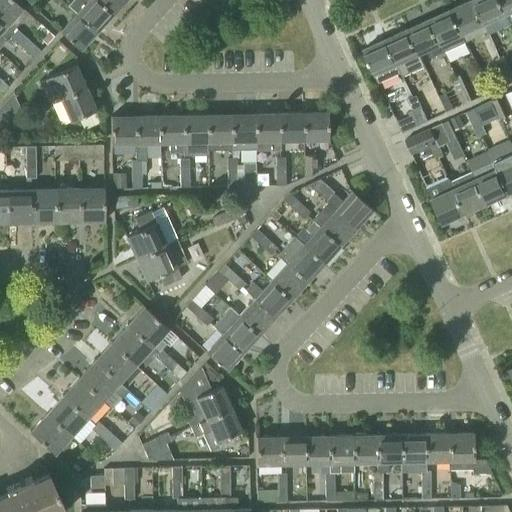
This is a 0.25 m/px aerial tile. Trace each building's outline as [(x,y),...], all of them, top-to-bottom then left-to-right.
[(0,0),(0,21),(12,32),(28,14),(12,0),(0,0)] [(112,14),(96,0),(72,0),(68,6),(76,14),(96,32),(112,14)] [(124,0),(96,0),(112,14),(124,0)] [(472,0),(450,10),(462,36),(461,36),(465,43),(487,33),(472,0)] [(505,16),(498,0),(473,0),(472,0),(487,33),(487,34),(509,25),(505,16)] [(511,0),(498,0),(505,16),(511,12),(511,0)] [(450,10),(428,20),(443,53),(465,43),(461,36),(462,36),(450,10)] [(96,32),(76,14),(59,32),(80,50),(96,32)] [(428,20),(406,30),(418,55),(427,51),(431,59),(443,53),(428,20)] [(0,21),(0,37),(3,41),(12,32),(0,21)] [(24,44),(27,40),(16,30),(10,38),(22,49),(26,45),(24,44)] [(406,30),(385,40),(396,65),(400,74),(401,77),(423,66),(418,55),(406,30)] [(52,36),(48,32),(40,40),(45,44),(52,36)] [(26,45),(22,49),(32,58),(39,50),(27,40),(24,44),(26,45)] [(396,65),(385,40),(362,50),(378,84),(400,74),(396,65)] [(504,70),(508,68),(503,56),(494,60),(501,75),(505,73),(504,70)] [(59,99),(85,88),(75,65),(43,79),(39,82),(45,95),(49,104),(59,99)] [(505,73),(501,75),(506,86),(511,83),(511,75),(508,68),(504,70),(505,73)] [(460,90),(465,88),(459,76),(450,80),(457,94),(461,92),(460,90)] [(95,110),(85,88),(59,99),(69,121),(95,110)] [(471,102),(465,88),(460,90),(461,92),(457,94),(462,106),(471,102)] [(10,122),(12,126),(25,120),(12,92),(0,105),(0,120),(6,118),(8,123),(10,122)] [(511,92),(491,102),(498,118),(499,120),(511,114),(511,113),(511,112),(511,92)] [(417,110),(421,108),(416,96),(407,100),(412,111),(408,113),(410,117),(396,123),(401,133),(419,125),(414,115),(418,113),(417,110)] [(478,108),(486,124),(498,118),(491,102),(478,108)] [(427,121),(421,108),(417,110),(418,113),(414,115),(419,125),(427,121)] [(475,123),(480,121),(474,109),(466,113),(472,128),(477,126),(475,123)] [(326,112),(302,113),(302,140),(327,140),(326,112)] [(278,113),(255,114),(256,141),(278,141),(278,113)] [(302,113),(278,113),(278,141),(302,140),(302,113)] [(206,142),(206,114),(182,115),(183,142),(206,142)] [(230,114),(206,114),(206,142),(206,151),(230,150),(230,114)] [(255,114),(230,114),(230,150),(256,150),(256,141),(255,114)] [(158,115),(134,116),(135,143),(135,160),(140,160),(145,160),(145,143),(159,143),(158,115)] [(183,142),(182,115),(158,115),(159,143),(168,143),(169,153),(183,152),(183,142)] [(135,143),(134,116),(110,116),(110,144),(135,143)] [(448,121),(460,146),(469,142),(458,116),(448,121)] [(6,118),(0,120),(0,131),(12,126),(10,122),(8,123),(6,118)] [(486,134),(480,121),(475,123),(477,126),(472,128),(477,138),(486,134)] [(432,145),(427,147),(433,159),(440,156),(437,148),(456,140),(447,122),(428,130),(434,142),(431,143),(432,145)] [(434,142),(428,130),(404,141),(411,155),(427,147),(432,145),(431,143),(434,142)] [(78,160),(77,146),(54,147),(54,161),(78,160)] [(101,146),(77,146),(78,160),(102,160),(101,146)] [(30,159),(35,159),(35,147),(25,148),(25,161),(30,161),(30,159)] [(511,192),(511,154),(493,163),(496,170),(507,194),(511,192)] [(303,178),(316,172),(316,155),(303,155),(303,178)] [(280,172),(285,172),(284,157),(274,157),(275,175),(280,175),(280,172)] [(226,159),(226,175),(231,175),(231,173),(236,173),(236,158),(231,158),(226,159)] [(35,178),(35,159),(30,159),(30,161),(25,161),(25,179),(35,178)] [(140,160),(135,160),(131,160),(131,177),(136,177),(136,175),(141,175),(140,160)] [(184,173),(189,173),(188,160),(179,160),(179,177),(184,177),(184,173)] [(255,165),(243,165),(244,185),(255,185),(255,165)] [(111,170),(111,189),(123,188),(123,170),(111,170)] [(496,170),(474,180),(486,204),(507,194),(496,170)] [(280,175),(275,175),(275,186),(285,186),(285,172),(280,172),(280,175)] [(189,187),(189,173),(184,173),(184,177),(179,177),(179,187),(189,187)] [(231,175),(226,175),(226,187),(236,186),(236,173),(231,173),(231,175)] [(486,204),(474,180),(472,173),(451,182),(449,179),(448,180),(464,214),(486,204)] [(141,188),(141,175),(136,175),(136,177),(131,177),(131,188),(141,188)] [(327,203),(354,227),(371,208),(351,190),(341,201),(333,194),(335,192),(319,179),(307,185),(327,203)] [(438,184),(443,194),(430,200),(441,224),(464,214),(448,180),(438,184)] [(78,188),(54,189),(55,222),(78,222),(78,188)] [(78,188),(78,222),(104,221),(103,188),(78,188)] [(31,223),(30,189),(6,190),(7,223),(31,223)] [(55,222),(54,189),(30,189),(31,223),(55,222)] [(295,206),(298,202),(288,193),(282,200),(294,211),(297,208),(295,206)] [(137,197),(114,197),(114,210),(137,208),(137,197)] [(297,208),(294,211),(303,220),(309,212),(298,202),(295,206),(297,208)] [(354,227),(327,203),(311,220),(313,221),(339,245),(354,227)] [(240,205),(223,213),(225,218),(228,216),(230,221),(244,214),(240,205)] [(225,218),(223,213),(211,218),(216,228),(230,221),(228,216),(225,218)] [(310,235),(302,244),(323,262),(339,245),(313,221),(305,229),(310,235)] [(136,259),(165,245),(154,223),(136,231),(125,236),(136,259)] [(260,239),(263,236),(256,229),(249,236),(259,245),(262,241),(260,239)] [(262,241),(259,245),(271,255),(277,248),(263,236),(260,239),(262,241)] [(323,262),(302,244),(293,236),(277,255),(286,263),(306,281),(323,262)] [(165,245),(136,259),(146,281),(158,276),(163,286),(180,278),(165,245)] [(306,281),(286,263),(270,280),(291,298),(306,281)] [(230,277),(234,274),(224,264),(218,271),(229,282),(232,278),(230,277)] [(232,278),(229,282),(237,290),(243,283),(234,274),(230,277),(232,278)] [(291,298),(270,280),(261,290),(252,282),(245,290),(275,316),(291,298)] [(275,316),(245,290),(244,291),(253,299),(238,316),(259,334),(275,316)] [(197,312),(201,309),(192,300),(185,307),(196,318),(200,314),(197,312)] [(126,325),(158,354),(166,345),(159,338),(168,329),(143,307),(126,325)] [(200,314),(196,318),(206,327),(213,319),(201,309),(197,312),(200,314)] [(238,316),(222,334),(243,352),(259,334),(238,316)] [(158,354),(126,325),(110,343),(135,365),(143,357),(150,363),(158,354)] [(243,352),(222,334),(206,352),(226,371),(243,352)] [(142,371),(135,365),(110,343),(94,361),(126,389),(142,371)] [(171,366),(169,364),(172,361),(163,352),(156,359),(168,370),(171,366)] [(112,391),(121,399),(124,395),(127,391),(126,389),(94,361),(78,378),(103,401),(112,391)] [(187,374),(172,361),(169,364),(171,366),(168,370),(180,381),(187,374)] [(210,389),(201,368),(179,392),(183,402),(187,400),(194,415),(186,419),(190,428),(230,408),(220,385),(210,389)] [(103,401),(78,378),(62,396),(87,419),(103,401)] [(62,396),(46,414),(70,437),(87,419),(62,396)] [(158,403),(150,396),(142,404),(150,412),(158,403)] [(194,437),(210,429),(216,442),(241,431),(230,408),(190,428),(194,437)] [(135,428),(143,419),(136,411),(127,421),(135,428)] [(70,437),(46,414),(29,432),(54,454),(70,437)] [(104,434),(107,430),(97,422),(90,430),(102,440),(106,436),(104,434)] [(121,443),(107,430),(104,434),(106,436),(102,440),(114,451),(121,443)] [(137,436),(140,444),(152,438),(149,431),(137,436)] [(158,447),(165,443),(170,441),(166,432),(151,439),(152,444),(156,442),(158,447)] [(449,461),(448,433),(424,434),(425,461),(449,461)] [(473,433),(448,433),(449,461),(449,470),(471,470),(472,474),(491,474),(485,459),(474,459),(473,433)] [(401,462),(400,434),(377,435),(377,462),(377,473),(381,473),(387,473),(387,462),(400,462),(401,462)] [(400,434),(401,462),(400,462),(400,472),(420,472),(420,487),(425,487),(425,484),(430,484),(429,471),(425,471),(425,461),(424,434),(400,434)] [(353,463),(353,435),(329,436),(329,463),(329,474),(333,474),(339,474),(339,463),(353,463)] [(377,435),(353,435),(353,463),(377,462),(377,435)] [(305,436),(281,437),(281,464),(305,464),(305,436)] [(329,463),(329,436),(305,436),(305,464),(329,463)] [(281,464),(281,437),(256,437),(257,465),(281,464)] [(152,444),(151,439),(140,444),(147,460),(170,454),(165,443),(158,447),(156,442),(152,444)] [(85,450),(78,457),(90,468),(97,461),(85,450)] [(224,482),(229,482),(229,466),(219,466),(219,484),(224,484),(224,482)] [(103,468),(103,475),(103,484),(104,484),(123,484),(123,486),(128,485),(127,483),(133,483),(133,467),(103,468)] [(176,482),(181,482),(181,467),(171,467),(171,485),(176,485),(176,482)] [(0,495),(0,511),(62,511),(63,511),(64,511),(65,511),(48,473),(46,474),(46,475),(25,484),(23,479),(22,480),(23,483),(15,486),(13,484),(12,484),(14,489),(0,495)] [(381,473),(377,473),(372,473),(372,489),(377,489),(377,486),(381,485),(381,473)] [(281,487),(286,487),(285,474),(276,474),(276,491),(281,491),(281,487)] [(333,474),(329,474),(324,474),(324,490),(329,490),(329,487),(334,487),(333,474)] [(103,484),(103,475),(93,475),(94,491),(104,490),(104,484),(103,484)] [(460,480),(460,494),(477,493),(476,479),(460,480)] [(181,498),(181,482),(176,482),(176,485),(171,485),(171,498),(181,498)] [(224,484),(219,484),(219,496),(229,496),(229,482),(224,482),(224,484)] [(128,485),(123,486),(123,499),(134,499),(133,483),(127,483),(128,485)] [(430,499),(430,484),(425,484),(425,487),(420,487),(420,499),(430,499)] [(377,489),(372,489),(373,500),(382,500),(381,485),(377,486),(377,489)] [(450,485),(451,499),(459,498),(459,485),(450,485)] [(281,491),(276,491),(276,502),(286,502),(286,487),(281,487),(281,491)] [(334,501),(334,487),(329,487),(329,490),(324,490),(324,501),(334,501)] [(353,492),(342,492),(343,501),(353,500),(353,492)] [(248,511),(249,509),(235,509),(235,501),(232,498),(224,498),(224,509),(224,511),(248,511)]
